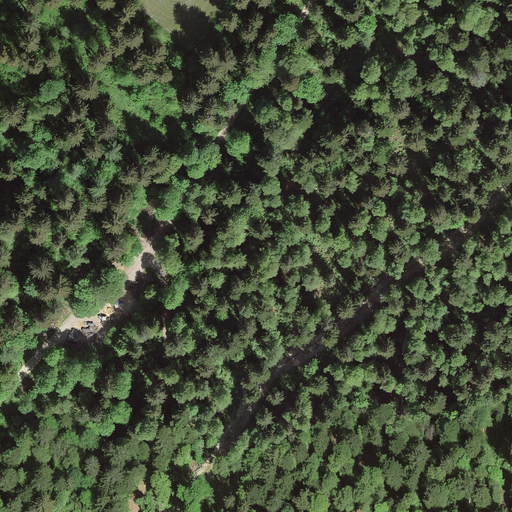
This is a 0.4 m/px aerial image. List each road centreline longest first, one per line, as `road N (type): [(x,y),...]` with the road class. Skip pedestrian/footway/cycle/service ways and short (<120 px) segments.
road 1 (track): [(0,399),(164,226),(314,0)]
road 2 (track): [(138,255),(159,281),(161,385),(138,511)]
